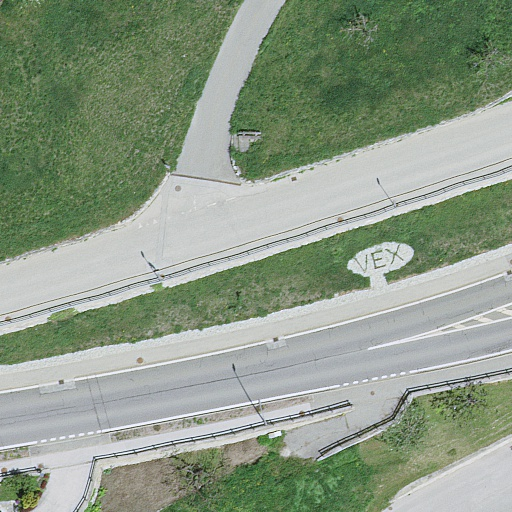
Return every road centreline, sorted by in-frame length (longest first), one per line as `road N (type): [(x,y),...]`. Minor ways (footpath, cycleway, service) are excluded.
road 1 (residential): [(193,238),(511,135)]
road 2 (secondary): [(0,418),(317,357)]
road 3 (residential): [(193,238),(204,142),(263,0)]
road 4 (secondary): [(511,283),(317,357)]
road 5 (residential): [(0,286),(193,238)]
road 6 (secondary): [(317,357),(461,345),(511,330)]
